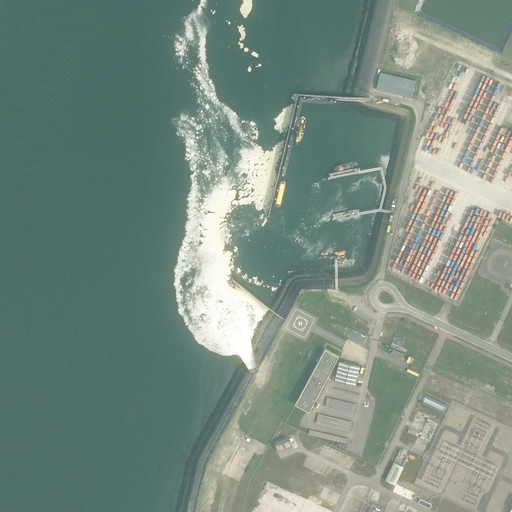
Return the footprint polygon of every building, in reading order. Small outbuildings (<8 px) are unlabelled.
[(376,89),(378,90),(380,90),(402,96),(406,96),(407,97),(411,98),(416,80),(380,72),(376,89)] [(309,412),(335,363),(338,364),(339,361),(336,361),(339,356),(325,349),(295,404),(309,412)] [(358,374),(360,365),(339,360),(339,361),(338,364),(334,381),(355,386),(358,374)] [(425,394),(421,404),(443,414),(447,404),(425,394)] [(325,407),(355,412),(357,403),(327,398),(325,407)] [(318,414),(316,424),(351,431),(353,421),(318,414)] [(349,438),(310,429),(308,434),(348,443),(349,438)] [(293,446),(290,439),(275,445),(278,452),(293,446)] [(394,462),(385,480),(395,485),(404,466),(394,462)] [(432,505),(421,500),(419,503),(430,509),(432,505)]
